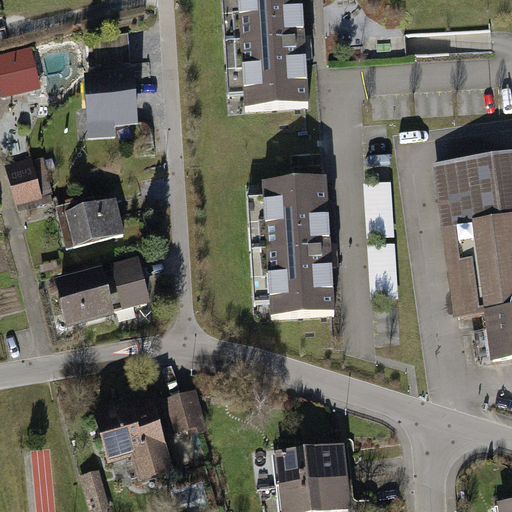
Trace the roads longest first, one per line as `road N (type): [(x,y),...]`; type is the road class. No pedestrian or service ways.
road 1 (residential): [(187,341),(166,0)]
road 2 (residential): [(187,341),(446,424)]
road 3 (residential): [(0,377),(187,341)]
